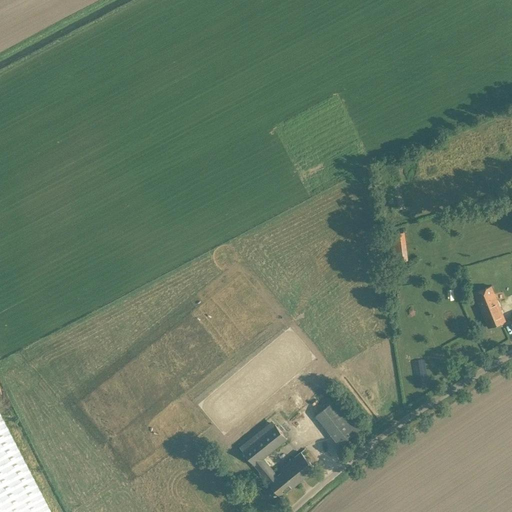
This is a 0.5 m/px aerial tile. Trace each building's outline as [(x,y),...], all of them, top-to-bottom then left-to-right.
[(392,184),(395,211),(405,210),(403,183),(392,184)] [(390,233),(393,261),(408,259),(405,231),(390,233)] [(491,285),(474,292),(489,327),(506,321),(491,285)] [(360,429),(353,422),(336,399),(329,405),(317,415),(340,445),(360,429)] [(51,511),(0,412),(0,511),(51,511)] [(239,447),(281,496),(315,468),(301,453),(280,470),(283,473),(278,477),(263,459),(287,439),(271,420),(239,447)]
